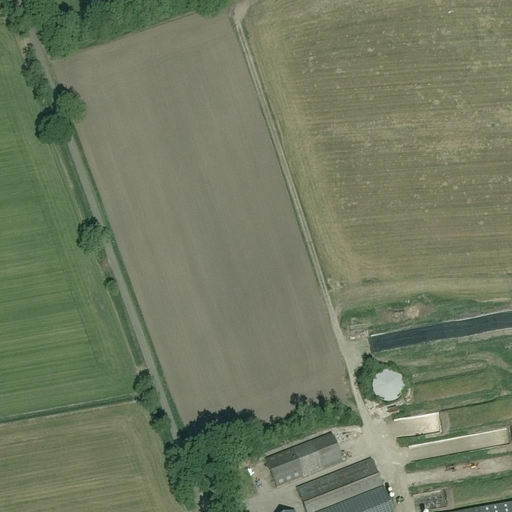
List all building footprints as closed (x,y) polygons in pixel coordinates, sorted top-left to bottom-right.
[(443,325),(379,334),(380,340),(444,332),(443,325)] [(388,371),(385,372),(381,374),(377,377),(376,379),(374,384),(373,387),(374,392),(375,395),(377,398),(380,401),(383,402),(385,404),(390,404),(393,404),(396,403),(400,400),(403,397),(404,395),(405,393),(406,390),(406,386),(405,383),(404,380),(402,377),(400,375),(398,373),(395,372),(391,371),(388,371)] [(439,414),(392,421),(394,436),(411,433),(411,431),(422,430),(423,432),(441,429),(439,414)] [(276,489),(343,463),(332,435),(266,460),(276,489)] [(391,511),(371,460),(297,490),(305,511),(391,511)]
